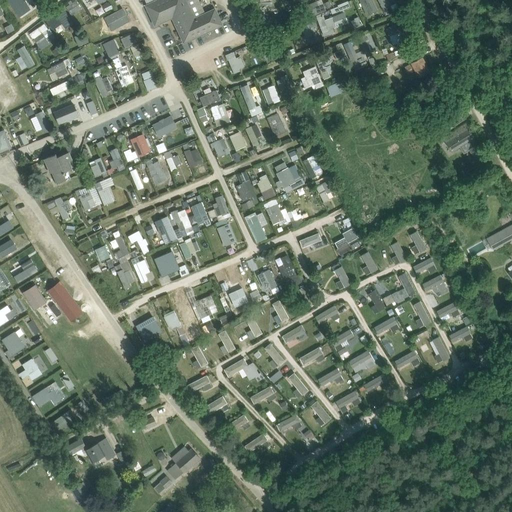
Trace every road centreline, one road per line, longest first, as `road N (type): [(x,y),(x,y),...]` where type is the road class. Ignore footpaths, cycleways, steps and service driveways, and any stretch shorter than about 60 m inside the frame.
road 1 (unclassified): [(272,511),(188,417),(0,167)]
road 2 (track): [(511,173),(419,0)]
